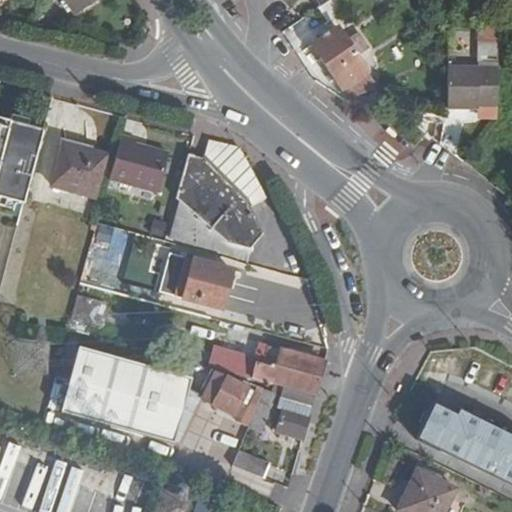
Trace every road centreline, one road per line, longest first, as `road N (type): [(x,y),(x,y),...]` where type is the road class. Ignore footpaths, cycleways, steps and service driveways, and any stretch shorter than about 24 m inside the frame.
road 1 (secondary): [(364,160),(255,65),(199,0)]
road 2 (tertiary): [(405,304),(361,388),(319,511)]
road 3 (residential): [(364,160),(339,160),(208,47),(191,49)]
road 4 (secondary): [(262,127),(385,231)]
road 5 (residential): [(118,81),(262,127)]
road 6 (secondary): [(482,291),(493,259),(484,225),(457,203),(423,201)]
road 7 (residential): [(0,50),(118,81)]
